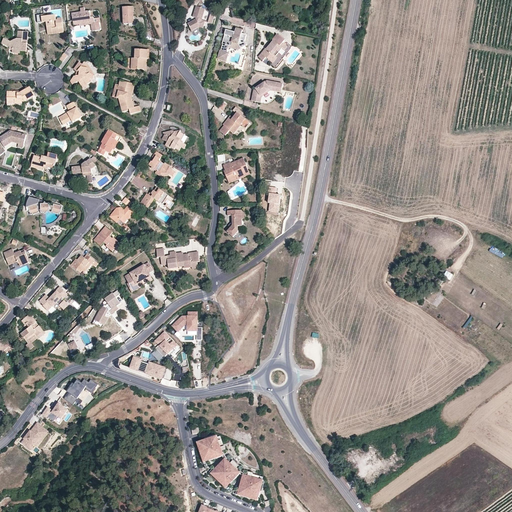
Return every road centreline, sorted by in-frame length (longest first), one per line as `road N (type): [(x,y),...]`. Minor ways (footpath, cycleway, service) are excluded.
road 1 (residential): [(87,364),(130,346),(217,284),(204,104),(167,55)]
road 2 (tertiary): [(286,327),(356,0)]
road 3 (residential): [(167,55),(150,134),(102,204)]
road 4 (residential): [(179,393),(197,485),(250,511)]
road 5 (track): [(319,196),(407,221),(434,216),(463,226)]
road 6 (residential): [(102,204),(19,304)]
road 7 (residential): [(0,443),(59,375),(87,364)]
